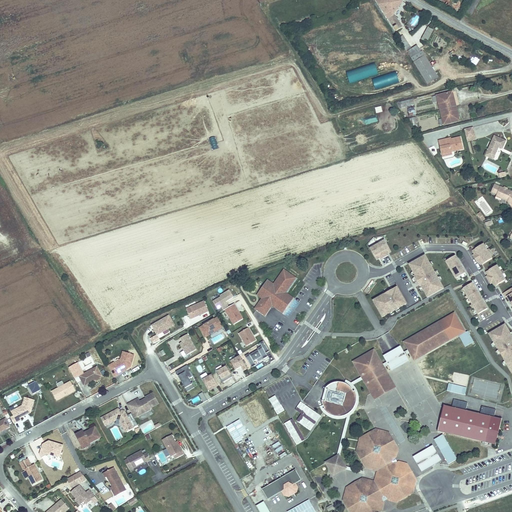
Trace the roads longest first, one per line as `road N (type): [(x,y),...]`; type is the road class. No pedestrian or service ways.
road 1 (residential): [(0,458),(144,375),(163,380),(186,419)]
road 2 (residential): [(334,285),(280,361),(186,419)]
road 3 (residential): [(504,311),(457,248),(426,248),(363,272)]
